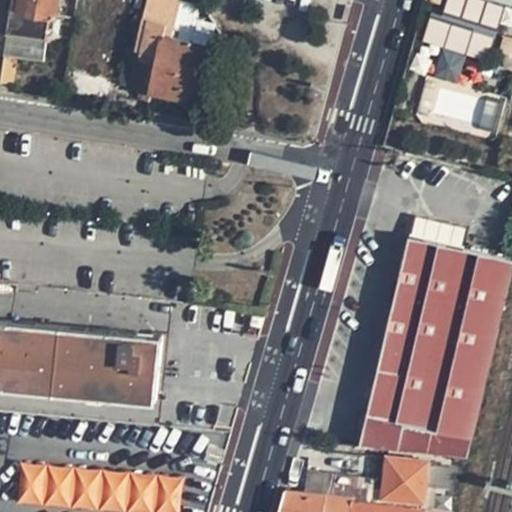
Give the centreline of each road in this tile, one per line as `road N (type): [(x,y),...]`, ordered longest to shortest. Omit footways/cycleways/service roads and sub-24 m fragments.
road 1 (unclassified): [(0,111),(349,171)]
road 2 (primary): [(251,511),(349,171)]
road 3 (primary): [(349,171),(399,0)]
